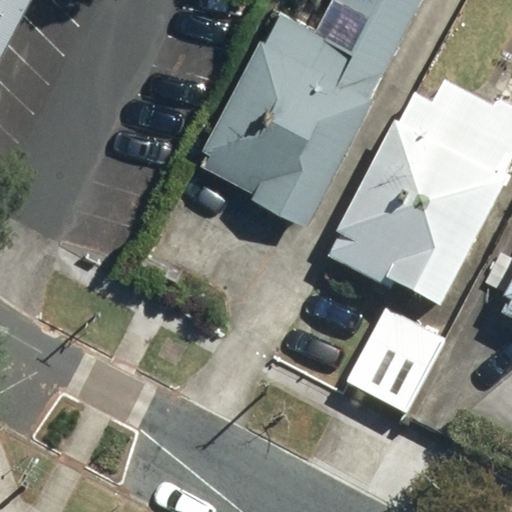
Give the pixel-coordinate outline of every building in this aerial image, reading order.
[(0,0),(0,44),(23,0),(0,0)] [(321,0),(311,22),(277,5),(263,32),(257,29),(191,158),(306,217),(372,89),(366,86),(410,0),(321,0)] [(429,101),(407,90),(321,261),(386,294),(390,287),(437,311),(504,179),(500,177),(511,152),(511,105),(496,97),(490,107),(439,81),(429,101)] [(511,276),(493,313),(511,322),(511,276)] [(443,341),(380,308),(341,384),(404,416),(443,341)]
